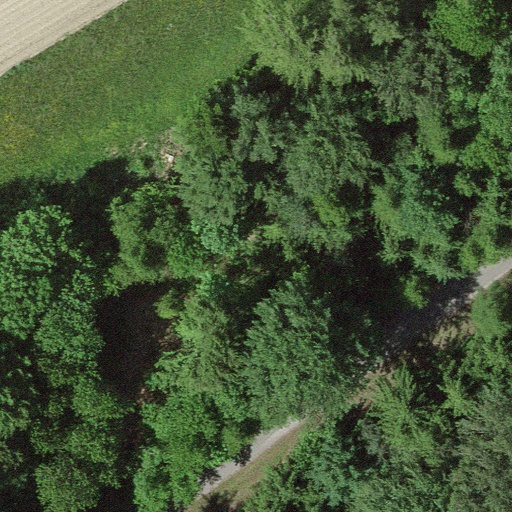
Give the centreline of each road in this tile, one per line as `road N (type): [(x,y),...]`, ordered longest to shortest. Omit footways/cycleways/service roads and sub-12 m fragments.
road 1 (motorway): [(511,140),(0,425)]
road 2 (unclassified): [(511,251),(148,511)]
